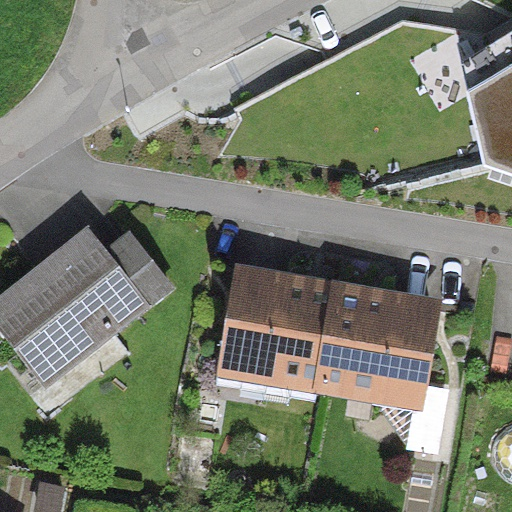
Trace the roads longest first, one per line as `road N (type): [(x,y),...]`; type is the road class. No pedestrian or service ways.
road 1 (residential): [(511,251),(70,175),(24,138)]
road 2 (residential): [(267,0),(109,81)]
